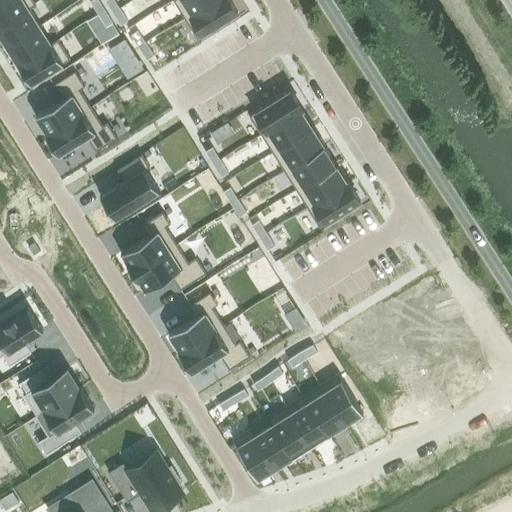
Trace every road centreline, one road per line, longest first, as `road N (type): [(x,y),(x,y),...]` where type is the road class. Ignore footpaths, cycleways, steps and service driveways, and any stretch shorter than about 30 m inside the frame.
road 1 (residential): [(511,376),(275,0)]
road 2 (tertiary): [(322,0),(511,293)]
road 3 (residential): [(0,103),(170,372)]
road 4 (residential): [(511,384),(349,477),(258,510)]
road 5 (residential): [(170,372),(131,394),(116,392),(36,276),(10,264),(0,247)]
road 6 (residential): [(170,372),(258,510)]
